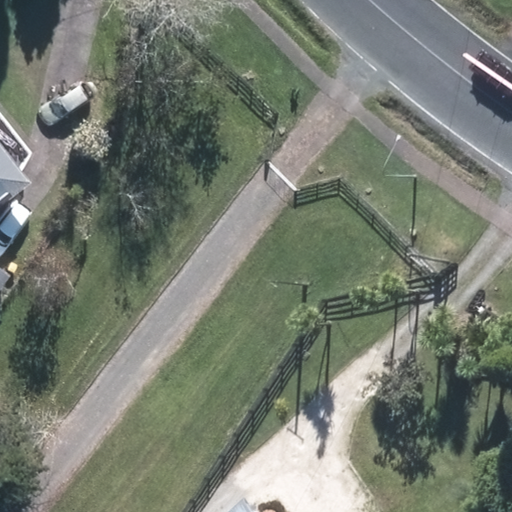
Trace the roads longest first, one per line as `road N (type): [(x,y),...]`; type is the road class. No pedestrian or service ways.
road 1 (track): [(401,16),(3,511)]
road 2 (tertiary): [(511,104),(456,68),(383,0)]
